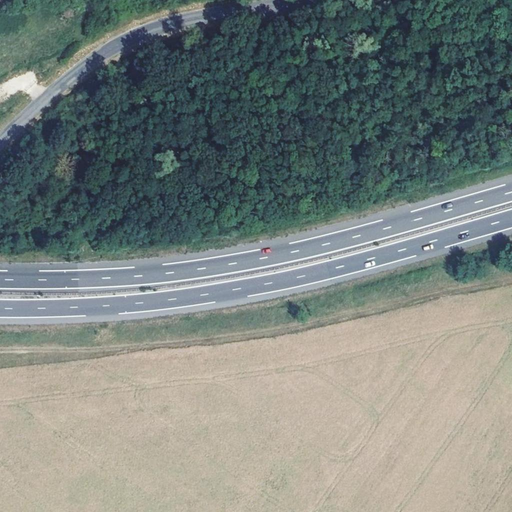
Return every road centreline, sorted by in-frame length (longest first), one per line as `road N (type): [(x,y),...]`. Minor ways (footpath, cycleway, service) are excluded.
road 1 (motorway): [(0,309),(104,306),(260,284),(511,217)]
road 2 (motorway): [(511,191),(251,260),(0,280)]
road 3 (tertiary): [(0,141),(71,76),(132,38),(184,20),(311,0)]
road 4 (unknown): [(0,324),(180,315),(318,290)]
